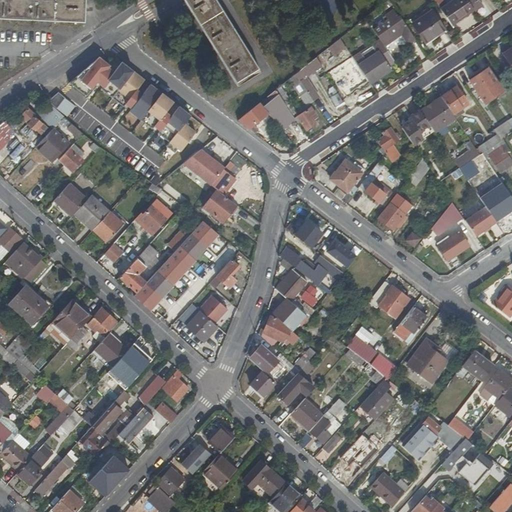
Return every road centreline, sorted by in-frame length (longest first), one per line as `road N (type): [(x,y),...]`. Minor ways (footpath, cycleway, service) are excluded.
road 1 (residential): [(217,387),(0,191)]
road 2 (residential): [(288,175),(511,20)]
road 3 (residential): [(288,175),(109,35)]
road 4 (residential): [(217,387),(261,285),(288,175)]
road 5 (unknown): [(54,68),(147,169),(159,170),(174,156),(203,110)]
road 6 (residential): [(445,295),(288,175)]
road 7 (residential): [(355,511),(217,387)]
road 8 (residential): [(106,511),(217,387)]
road 9 (residential): [(109,35),(0,101)]
